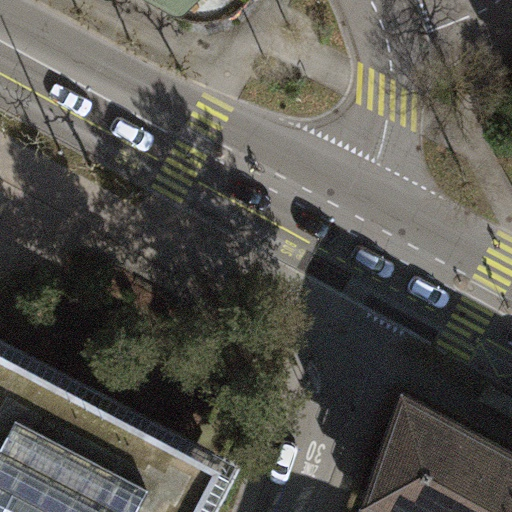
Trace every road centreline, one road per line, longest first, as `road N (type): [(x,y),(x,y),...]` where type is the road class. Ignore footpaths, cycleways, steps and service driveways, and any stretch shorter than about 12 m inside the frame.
road 1 (primary): [(0,34),(347,221)]
road 2 (residential): [(295,511),(388,243)]
road 3 (tertiary): [(390,47),(386,130),(347,221)]
road 4 (primary): [(388,243),(511,309)]
road 5 (residential): [(390,47),(501,0)]
